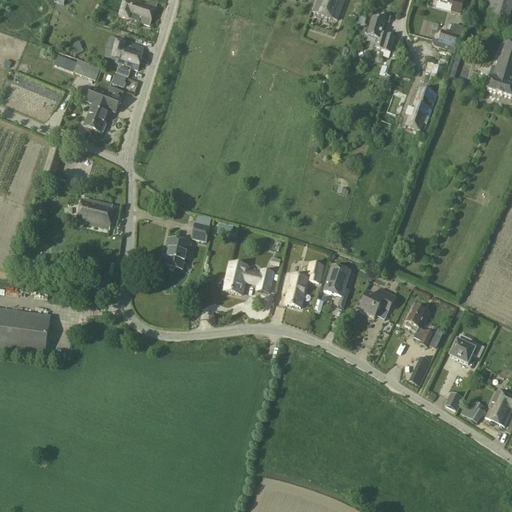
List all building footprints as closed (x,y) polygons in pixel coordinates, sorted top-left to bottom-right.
[(148,1),(146,6),(128,0),(124,0),(119,18),(130,22),(130,21),(149,27),(157,4),(148,1)] [(317,0),(313,14),(337,23),(345,0),(317,0)] [(464,1),(457,0),(428,0),(428,2),(453,8),(452,14),(460,16),(464,1)] [(511,0),(486,0),(480,24),(506,32),(511,11),(511,0)] [(381,15),(379,22),(372,20),(367,38),(384,43),(381,52),(390,55),(395,39),(386,37),(381,36),(385,24),(389,25),(391,18),(381,15)] [(432,41),(432,44),(434,48),(454,55),(456,49),(460,38),(442,32),(438,43),(432,41)] [(510,104),(511,96),(511,43),(503,41),(493,73),(492,73),(485,96),(510,104)] [(115,76),(127,80),(128,80),(132,70),(138,72),(142,58),(141,58),(144,49),(132,45),(130,49),(126,47),(126,45),(116,42),(112,59),(113,59),(111,63),(119,66),(115,76)] [(42,50),(40,56),(46,58),(48,52),(42,50)] [(100,71),(78,62),(73,75),(95,83),(100,71)] [(383,76),(385,77),(390,78),(395,65),(387,63),(385,69),(383,76)] [(443,79),(444,68),(427,66),(426,77),(443,79)] [(93,106),(84,129),(92,132),(101,135),(101,134),(103,134),(106,126),(105,125),(110,112),(116,114),(121,101),(112,97),(115,90),(110,88),(107,95),(93,89),(87,103),(93,106)] [(416,89),(403,126),(423,135),(437,97),(416,89)] [(471,95),(468,106),(475,108),(478,97),(471,95)] [(62,154),(52,151),(42,183),(48,185),(49,179),(54,181),(62,154)] [(69,175),(65,183),(76,188),(79,179),(69,175)] [(77,224),(109,232),(115,208),(84,201),(84,203),(82,203),(77,224)] [(206,245),(209,229),(195,226),(191,241),(206,245)] [(218,226),(217,234),(231,237),(233,229),(218,226)] [(169,254),(165,269),(168,269),(169,271),(173,272),(174,271),(182,273),(185,259),(188,260),(191,245),(169,240),(166,254),(169,254)] [(281,262),(273,260),(271,268),(279,270),(281,262)] [(230,265),(223,293),(241,297),(244,283),(253,286),(253,284),(259,286),(257,293),(268,296),(273,275),(262,273),(261,277),(255,276),(255,275),(247,273),(248,269),(230,265)] [(310,277),(309,283),(319,285),(323,268),(310,265),(308,276),(310,277)] [(332,268),(323,294),(342,300),(351,274),(332,268)] [(307,281),(288,277),(285,291),(289,291),(286,307),(300,310),(307,281)] [(185,285),(183,293),(195,296),(197,288),(185,285)] [(374,321),(376,317),(380,309),(389,313),(395,300),(379,292),(376,300),(367,296),(359,313),(374,321)] [(317,301),(314,311),(321,313),(324,304),(317,301)] [(420,343),(419,346),(427,351),(434,337),(425,332),(425,333),(419,331),(426,316),(413,309),(406,324),(406,325),(405,328),(411,331),(410,332),(416,335),(414,340),(420,343)] [(0,352),(45,359),(51,318),(0,311),(0,352)] [(467,367),(472,357),(479,360),(484,351),(477,347),(475,352),(457,343),(449,359),(467,367)] [(423,361),(417,373),(424,377),(430,364),(423,361)] [(511,399),(498,393),(485,421),(504,430),(511,412),(511,399)] [(451,395),(445,408),(455,412),(461,400),(451,395)] [(466,408),(461,416),(476,425),(483,414),(481,413),(484,409),(475,403),(470,410),(466,408)]
